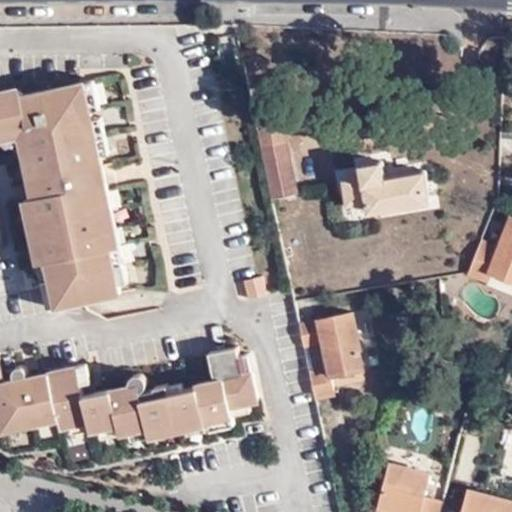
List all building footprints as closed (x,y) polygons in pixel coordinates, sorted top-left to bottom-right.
[(93,80),(85,81),(90,108),(99,107),(93,80)] [(85,81),(23,94),(0,99),(0,127),(1,127),(13,125),(22,131),(30,136),(30,140),(32,150),(38,178),(48,175),(51,191),(33,195),(39,222),(43,240),(47,259),(51,276),(56,305),(118,291),(116,282),(112,263),(109,245),(105,228),(102,209),(98,191),(93,165),(102,164),(100,152),(96,136),(92,116),(90,108),(85,81)] [(17,87),(0,90),(0,99),(23,94),(22,91),(17,87)] [(101,115),(92,116),(96,136),(104,134),(101,115)] [(296,195),(281,124),(255,130),(270,200),(296,195)] [(14,144),(22,131),(13,125),(1,127),(2,136),(14,144)] [(24,151),(30,140),(30,136),(22,131),(14,144),(24,151)] [(108,151),(104,134),(96,136),(100,152),(108,151)] [(24,151),(32,150),(30,140),(24,151)] [(38,178),(32,150),(24,151),(30,179),(38,178)] [(381,163),(361,166),(363,177),(347,179),(352,205),(368,203),(369,212),(428,202),(424,174),(384,181),(381,163)] [(108,189),(102,164),(93,165),(98,191),(108,189)] [(38,178),(30,179),(33,195),(51,191),(48,175),(38,178)] [(111,207),(108,189),(98,191),(102,209),(111,207)] [(29,224),(39,222),(33,195),(24,197),(29,224)] [(115,225),(111,207),(102,209),(105,228),(115,225)] [(511,285),(511,216),(507,215),(493,246),(476,239),(461,272),(481,281),(485,273),(511,285)] [(33,243),(43,240),(39,222),(29,224),(33,243)] [(115,225),(105,228),(109,245),(119,243),(115,225)] [(37,261),(47,259),(43,240),(33,243),(37,261)] [(123,261),(119,243),(109,245),(112,263),(123,261)] [(41,278),(51,276),(47,259),(37,261),(41,278)] [(126,280),(123,261),(112,263),(116,282),(126,280)] [(260,275),(243,279),(246,298),(264,294),(260,275)] [(47,307),(56,305),(51,276),(41,278),(47,307)] [(350,313),(295,324),(300,349),(319,346),(323,368),(304,372),(310,401),(331,397),(327,379),(360,372),(356,351),(358,350),(350,313)] [(80,383),(76,364),(46,369),(47,372),(23,378),(21,377),(26,371),(25,367),(24,365),(22,364),(20,363),(18,364),(16,364),(14,366),(13,367),(12,369),(14,377),(3,380),(0,366),(0,415),(1,418),(28,413),(55,407),(57,415),(59,426),(69,423),(86,420),(88,428),(99,426),(117,423),(118,432),(129,429),(147,426),(175,420),(177,425),(186,423),(204,420),(204,419),(232,414),(230,404),(247,401),(256,400),(251,371),(241,373),(237,354),(236,345),(208,351),(213,380),(209,381),(208,379),(195,382),(196,385),(182,387),(180,382),(164,385),(164,382),(152,384),(152,387),(141,388),(143,387),(144,385),(145,382),(145,379),(145,376),(143,374),(142,373),(140,372),(137,371),(134,371),(131,371),(129,373),(127,375),(126,378),(125,380),(125,383),(82,392),(80,383)] [(247,353),(237,354),(241,373),(251,371),(247,353)] [(83,362),(76,364),(80,383),(87,381),(83,362)] [(249,411),(247,401),(230,404),(232,414),(249,411)] [(55,407),(28,413),(30,421),(57,415),(55,407)] [(30,421),(28,413),(1,418),(2,427),(30,421)] [(233,422),(232,414),(204,419),(204,420),(205,428),(233,422)] [(86,420),(69,423),(71,431),(88,428),(86,420)] [(177,427),(177,425),(175,420),(147,426),(148,434),(177,427)] [(205,428),(204,420),(186,423),(187,432),(205,428)] [(117,423),(99,426),(100,435),(118,432),(117,423)] [(148,434),(147,426),(129,429),(130,438),(148,434)] [(424,498),(430,473),(389,463),(377,509),(390,511),(438,511),(441,502),(424,498)] [(511,511),(511,499),(470,489),(463,511),(511,511)]
